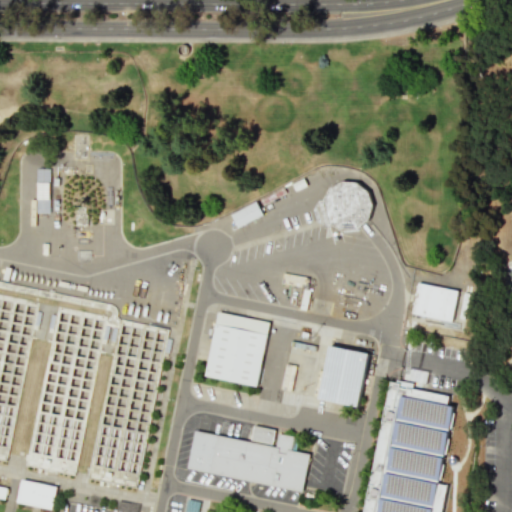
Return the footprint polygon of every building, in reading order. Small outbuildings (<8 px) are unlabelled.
[(320,190),(331,225),(337,224),(340,232),(374,222),(361,177),(320,190)] [(237,227),(262,215),(255,201),(231,214),(237,227)] [(411,313),(452,321),(457,290),(417,283),(411,313)] [(206,377),(259,388),(272,325),(219,314),(206,377)] [(320,400),(331,348),(372,357),(361,409),(320,400)] [(440,511),(446,485),(430,482),(435,477),(430,476),(432,466),(422,464),(423,459),(429,455),(431,443),(445,445),(452,406),(446,405),(448,393),(388,382),(363,511),(440,511)] [(260,440),(271,443),(274,430),(254,425),(250,440),(259,442),(260,440)] [(302,490),(309,453),(290,450),(293,436),(277,433),(275,445),(194,431),(187,470),(302,490)] [(57,487),(21,479),(16,502),(51,510),(57,487)] [(184,510),(193,511),(197,511),(200,502),(187,498),(184,510)]
